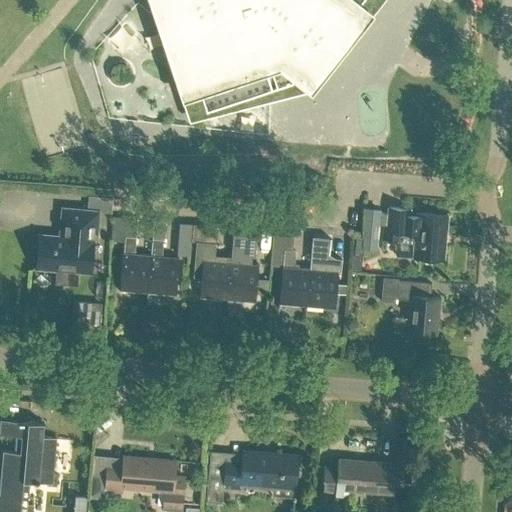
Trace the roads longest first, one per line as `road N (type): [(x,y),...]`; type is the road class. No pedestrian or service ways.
road 1 (unclassified): [(479,398),(0,356)]
road 2 (residential): [(115,198),(345,217),(348,179),(482,189)]
road 3 (residential): [(479,398),(493,217),(482,189)]
road 4 (residential): [(482,189),(500,148),(511,17)]
